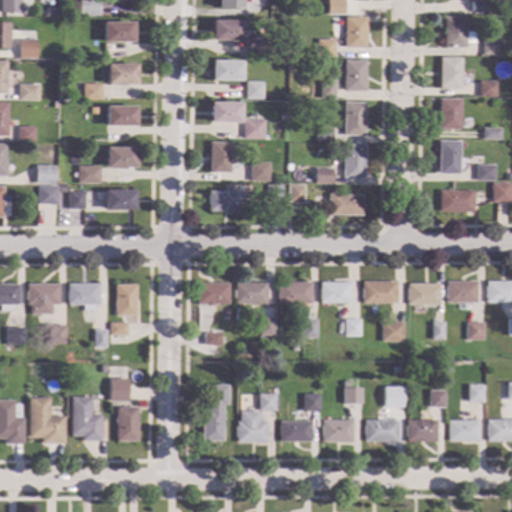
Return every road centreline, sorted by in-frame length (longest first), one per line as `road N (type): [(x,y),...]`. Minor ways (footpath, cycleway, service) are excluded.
road 1 (residential): [(511,480),(0,482)]
road 2 (residential): [(511,247),(0,248)]
road 3 (residential): [(174,0),(166,481)]
road 4 (residential): [(402,0),(398,247)]
